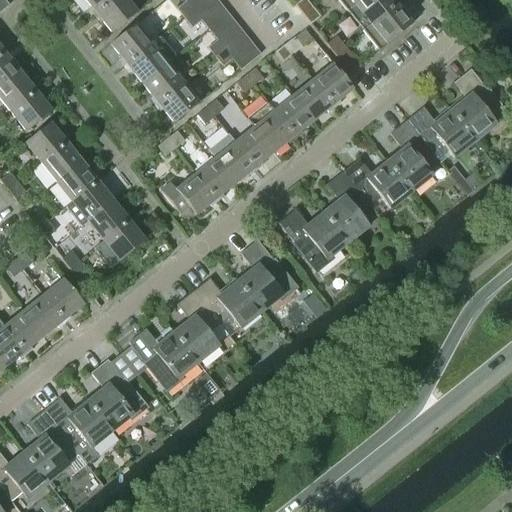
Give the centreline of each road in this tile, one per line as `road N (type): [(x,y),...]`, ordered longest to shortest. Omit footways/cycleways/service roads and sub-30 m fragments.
road 1 (residential): [(0,410),(455,41)]
road 2 (secondary): [(511,271),(470,306),(411,421)]
road 3 (secondary): [(297,511),(411,421)]
road 4 (secondary): [(411,421),(511,349)]
